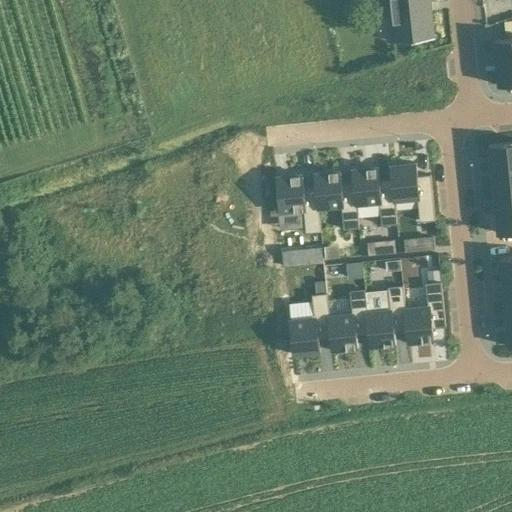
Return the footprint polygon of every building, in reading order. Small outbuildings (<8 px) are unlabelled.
[(390,0),(394,40),(434,36),(430,0),(390,0)] [(511,36),(495,38),(497,61),(511,59),(511,36)] [(511,59),(497,61),(499,84),(511,82),(511,59)] [(511,140),(490,143),(492,165),(511,163),(511,140)] [(417,161),(390,164),(391,177),(392,177),(394,199),(395,199),(418,197),(420,219),(436,218),(431,173),(418,174),(417,161)] [(511,163),(492,165),(494,187),(511,185),(511,163)] [(379,165),(352,168),(353,181),(354,181),(356,203),(357,203),(380,200),(382,223),(398,222),(395,199),(394,199),(392,177),(391,177),(380,178),(379,165)] [(341,169),(314,172),(315,184),(316,184),(319,206),(342,204),(344,227),(360,225),(357,203),(356,203),(354,181),(353,181),(342,182),(341,169)] [(303,173),(276,175),(280,210),(304,208),(306,231),(322,229),(319,206),(316,184),(315,184),(304,185),(303,173)] [(511,185),(494,187),(496,209),(511,207),(511,185)] [(511,207),(496,209),(499,232),(511,230),(511,207)] [(422,248),(435,247),(434,234),(421,236),(422,248)] [(389,252),(397,251),(395,238),(387,239),(389,252)] [(325,244),(327,256),(340,255),(339,243),(325,244)] [(511,254),(501,256),(503,278),(511,277),(511,254)] [(400,258),(387,259),(387,269),(401,268),(400,258)] [(363,260),(347,261),(349,277),(365,276),(363,260)] [(511,277),(503,278),(505,300),(511,299),(511,277)] [(316,280),(317,292),(327,291),(326,279),(316,280)] [(406,306),(405,306),(407,329),(406,329),(408,341),(434,339),(433,326),(446,325),(442,280),(426,281),(429,304),(406,306)] [(368,310),(367,310),(369,332),(370,345),(396,343),(395,330),(406,329),(407,329),(405,306),(406,306),(404,284),(389,285),(391,308),(368,310)] [(330,314),(329,314),(331,336),(332,349),(359,346),(357,334),(369,332),(367,310),(368,310),(366,287),(351,289),(353,312),(330,314)] [(315,315),(290,318),(294,353),(321,350),(319,337),(331,336),(329,314),(330,314),(328,291),(327,291),(317,292),(313,293),(315,315)]
